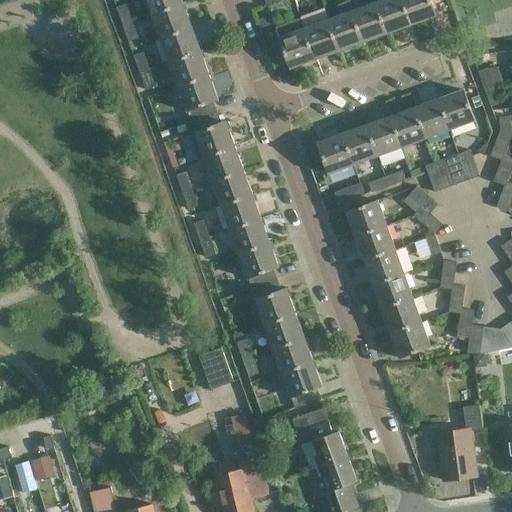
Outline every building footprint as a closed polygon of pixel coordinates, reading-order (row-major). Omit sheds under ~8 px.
[(182,0),(147,0),(153,13),(184,2),(182,0)] [(412,24),(402,0),(381,0),(376,2),(387,33),(412,24)] [(402,0),(412,24),(436,15),(430,0),(402,0)] [(338,5),(341,15),(328,20),(339,50),(363,42),(348,1),(338,5)] [(348,1),(363,42),(387,33),(376,2),(352,11),(349,1),(348,1)] [(192,26),(184,2),(153,13),(161,37),(192,26)] [(122,24),(132,21),(125,3),(116,6),(122,24)] [(304,28),(315,59),(339,50),(328,20),(304,28)] [(138,37),(132,21),(122,24),(128,41),(138,37)] [(170,61),(201,50),(192,26),(161,37),(170,61)] [(315,59),(304,28),(279,37),(290,68),(315,59)] [(170,61),(179,85),(210,75),(201,50),(170,61)] [(139,72),(149,68),(143,51),(133,55),(139,72)] [(478,71),(484,88),(494,84),(488,67),(478,71)] [(155,86),(149,68),(139,72),(146,89),(155,86)] [(179,85),(191,121),(217,112),(213,101),(218,99),(210,75),(179,85)] [(500,102),(494,84),(484,88),(490,105),(500,102)] [(439,99),(450,129),(475,121),(464,90),(439,99)] [(415,107),(426,138),(450,129),(439,99),(415,107)] [(426,138),(415,107),(390,116),(400,147),(426,138)] [(204,156),(235,145),(226,121),(221,123),(217,112),(191,121),(204,156)] [(367,125),(378,155),(400,147),(390,116),(367,125)] [(499,130),(511,136),(511,134),(510,118),(498,119),(499,130)] [(343,133),(354,164),(378,155),(367,125),(343,133)] [(490,157),(490,158),(501,161),(503,157),(511,136),(499,130),(500,132),(490,157)] [(354,164),(343,133),(318,142),(326,164),(329,173),(354,164)] [(204,156),(213,180),(244,169),(235,145),(204,156)] [(470,150),(459,154),(468,178),(479,174),(472,155),(470,150)] [(448,158),(456,182),(468,178),(459,154),(448,158)] [(501,161),(493,183),(504,187),(507,181),(511,167),(511,161),(508,160),(503,157),(501,161)] [(448,158),(437,162),(446,186),(456,182),(448,158)] [(435,163),(426,166),(428,172),(435,190),(446,186),(437,162),(435,163)] [(213,180),(222,205),(253,194),(244,169),(213,180)] [(389,186),(406,180),(402,170),(385,176),(389,186)] [(182,191),(192,188),(186,171),(176,174),(182,191)] [(389,186),(385,176),(368,182),(372,192),(389,186)] [(511,183),(507,181),(504,187),(497,206),(509,211),(511,202),(511,183)] [(339,204),(364,194),(360,183),(335,192),(339,204)] [(410,195),(422,206),(430,213),(439,203),(418,185),(410,195)] [(198,205),(192,188),(182,191),(188,208),(198,205)] [(222,205),(230,229),(261,218),(253,194),(222,205)] [(422,206),(410,195),(404,202),(416,213),(422,206)] [(348,212),(356,236),(387,225),(378,200),(348,212)] [(434,234),(443,223),(430,213),(422,206),(416,213),(414,216),(434,234)] [(239,253),(270,242),(261,218),(230,229),(239,253)] [(200,239),(209,236),(203,219),(193,222),(200,239)] [(365,260),(396,249),(387,225),(356,236),(365,260)] [(432,254),(441,251),(435,235),(426,238),(432,254)] [(215,253),(209,236),(200,239),(206,256),(215,253)] [(501,246),(511,261),(511,239),(501,246)] [(239,253),(252,288),(278,279),(274,268),(279,267),(270,242),(239,253)] [(365,260),(374,284),(405,273),(396,249),(365,260)] [(441,287),(453,288),(454,284),(456,261),(444,259),(441,287)] [(374,284),(383,308),(413,297),(405,273),(374,284)] [(282,290),(278,279),(252,288),(265,323),(296,312),(287,288),(282,290)] [(450,311),(462,313),(462,307),(465,285),(454,284),(453,288),(450,311)] [(383,308),(391,332),(422,321),(413,297),(383,308)] [(458,335),(470,337),(471,324),(474,310),(462,307),(462,313),(458,335)] [(265,323),(273,348),(305,336),(296,312),(265,323)] [(422,321),(391,332),(400,356),(417,350),(431,345),(422,321)] [(497,350),(511,347),(511,324),(511,322),(501,329),(497,350)] [(480,354),(484,326),(471,324),(470,337),(467,352),(472,353),(480,354)] [(501,329),(484,326),(480,354),(497,350),(501,329)] [(273,348),(282,372),(313,361),(305,336),(273,348)] [(242,359),(252,355),(246,338),(236,341),(242,359)] [(199,355),(211,389),(233,381),(221,347),(199,355)] [(258,372),(252,355),(242,359),(248,375),(258,372)] [(313,361),(282,372),(295,408),(321,398),(317,387),(322,385),(313,361)] [(470,430),(482,429),(479,404),(463,406),(466,429),(438,433),(444,480),(472,476),(476,475),(470,430)] [(323,465),(348,456),(338,431),(324,437),(319,425),(298,433),(302,444),(314,440),(323,465)] [(348,456),(323,465),(332,489),(321,494),(327,511),(342,511),(358,506),(351,484),(357,482),(348,456)] [(253,511),(250,498),(267,493),(259,458),(241,463),(243,474),(217,480),(224,511),(253,511)] [(154,511),(152,503),(116,511),(111,487),(99,489),(103,511),(154,511)]
